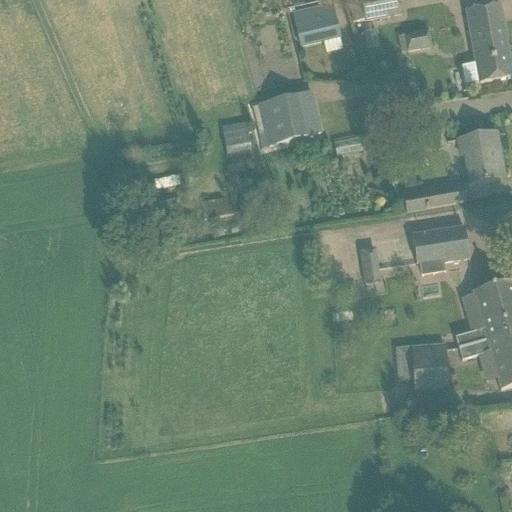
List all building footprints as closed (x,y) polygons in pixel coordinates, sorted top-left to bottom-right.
[(359,0),(364,24),(401,17),(397,0),(359,0)] [(292,14),(291,14),(294,26),(300,49),(315,45),(339,40),(334,17),(332,5),(331,5),(302,12),(301,12),(295,13),(292,14)] [(475,65),(461,67),(464,88),(479,85),(493,83),(511,79),(511,77),(499,6),(479,9),(466,12),(475,65)] [(403,36),(406,54),(430,50),(427,32),(403,36)] [(296,97),(257,106),(264,134),(258,135),(261,150),(305,140),(296,97)] [(253,150),(249,129),(222,134),(227,155),(253,150)] [(458,142),(460,158),(464,157),(470,186),(500,181),(496,157),(499,156),(496,135),(458,142)] [(394,153),(397,168),(424,163),(421,147),(394,153)] [(403,199),(405,214),(425,210),(464,203),(462,187),(422,194),(403,199)] [(204,203),(207,221),(234,217),(230,198),(204,203)] [(468,262),(463,228),(411,236),(416,267),(442,262),(443,266),(468,262)] [(363,285),(379,283),(376,267),(360,270),(363,285)] [(511,335),(511,282),(472,294),(483,331),(455,340),(458,351),(511,335)] [(500,392),(511,388),(511,335),(458,351),(461,363),(489,355),(500,392)] [(447,388),(445,359),(428,360),(430,389),(447,388)]
